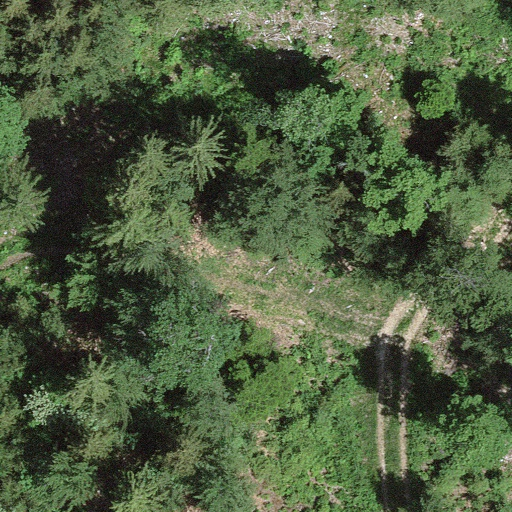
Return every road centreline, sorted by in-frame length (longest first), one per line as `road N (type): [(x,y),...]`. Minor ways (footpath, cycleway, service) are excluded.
road 1 (track): [(0,270),(66,260),(212,279),(395,325)]
road 2 (track): [(394,511),(379,398),(395,325),(473,252),(511,197)]
